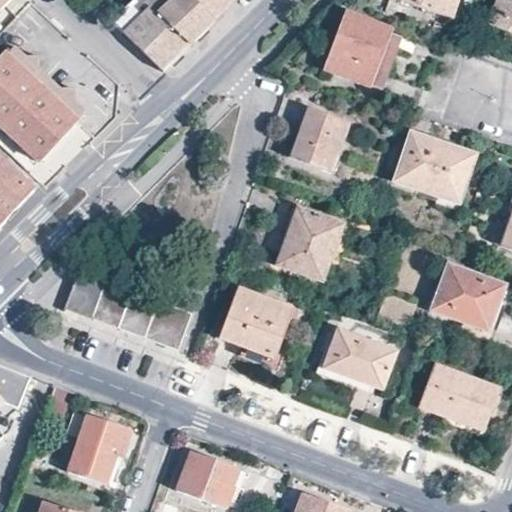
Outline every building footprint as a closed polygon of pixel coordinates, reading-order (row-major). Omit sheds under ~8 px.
[(0,0),(0,11),(10,0),(0,0)] [(136,0),(112,23),(123,34),(149,8),(145,4),(148,0),(136,0)] [(149,8),(123,34),(161,72),(215,21),(193,0),(148,0),(145,4),(149,8)] [(193,0),(215,21),(235,0),(193,0)] [(458,0),(401,0),(451,19),(458,0)] [(511,4),(506,1),(502,0),(499,0),(490,24),(511,32),(511,4)] [(349,12),(347,18),(393,35),(395,27),(349,12)] [(393,35),(347,18),(328,70),(374,87),(379,71),(390,76),(403,38),(393,35)] [(16,46),(7,55),(77,121),(86,112),(75,102),(62,101),(63,89),(41,69),(40,69),(28,69),(27,57),(16,46)] [(77,121),(7,55),(6,54),(0,60),(0,124),(40,162),(77,121)] [(379,71),(374,87),(385,91),(390,76),(379,71)] [(310,109),(303,126),(307,127),(294,160),(334,174),(352,124),(310,109)] [(307,127),(303,126),(300,125),(287,158),(294,160),(307,127)] [(478,155),(453,146),(451,154),(436,148),(438,141),(412,132),(395,181),(441,198),(444,191),(458,196),(462,182),(468,184),(478,155)] [(451,154),(453,146),(438,141),(436,148),(451,154)] [(0,227),(35,190),(0,158),(0,227)] [(461,204),(468,184),(462,182),(458,196),(444,191),(441,198),(461,204)] [(345,224),(298,206),(277,266),(323,283),(345,224)] [(511,216),(509,225),(498,221),(494,235),(495,245),(497,246),(511,251),(511,216)] [(110,264),(104,261),(96,279),(103,281),(110,264)] [(510,285),(451,262),(432,312),(491,333),(510,285)] [(103,281),(96,279),(80,272),(66,309),(94,319),(107,283),(103,281)] [(107,283),(94,319),(121,329),(135,292),(107,283)] [(277,360),(296,308),(240,289),(221,339),(277,360)] [(121,329),(150,339),(164,303),(135,292),(121,329)] [(378,320),(408,331),(417,305),(387,294),(378,320)] [(180,350),(194,314),(164,303),(150,339),(180,350)] [(386,390),(401,351),(339,329),(324,368),(386,390)] [(0,446),(12,437),(4,427),(0,416),(14,406),(26,407),(40,377),(2,362),(0,364),(0,446)] [(502,389),(437,365),(421,408),(486,432),(502,389)] [(125,459),(134,430),(90,416),(71,472),(109,485),(119,457),(125,459)] [(233,487),(240,469),(193,452),(180,490),(228,509),(235,488),(233,487)] [(249,472),(240,469),(233,487),(235,488),(228,509),(235,511),(249,472)] [(351,511),(352,510),(305,493),(298,511),(351,511)] [(74,511),(46,502),(42,511),(74,511)]
